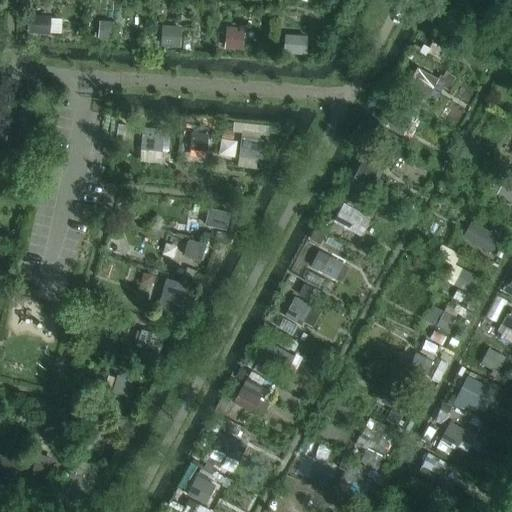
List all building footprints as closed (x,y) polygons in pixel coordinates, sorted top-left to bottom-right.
[(28,15),(28,35),(51,36),(52,16),(28,15)] [(100,22),(99,39),(112,40),(113,23),(100,22)] [(180,27),(164,26),(163,44),(179,45),(180,27)] [(238,27),(227,26),(225,49),(243,51),(245,33),(237,32),(238,27)] [(439,28),(431,43),(442,49),(450,34),(439,28)] [(307,31),(287,29),(285,55),(305,56),(307,31)] [(430,75),(418,68),(409,85),(421,92),(430,75)] [(19,111),(15,168),(37,169),(41,113),(19,111)] [(411,120),(395,111),(386,127),(402,136),(411,120)] [(163,131),(143,130),(141,153),(161,155),(163,131)] [(191,133),(190,151),(206,152),(207,135),(191,133)] [(242,137),(239,158),(258,160),(260,140),(242,137)] [(384,168),(364,157),(353,178),(374,189),(384,168)] [(511,198),(511,177),(506,175),(498,192),(511,198)] [(360,215),(344,206),(335,221),(352,230),(360,215)] [(210,210),(206,226),(229,231),(232,215),(210,210)] [(493,249),(501,232),(485,224),(477,241),(493,249)] [(207,246),(190,241),(185,257),(202,262),(207,246)] [(319,253),(311,267),(322,273),(330,258),(319,253)] [(479,275),(465,267),(455,285),(470,292),(479,275)] [(312,300),(317,289),(305,283),(300,294),(312,300)] [(511,285),(508,283),(503,292),(510,296),(511,290),(511,285)] [(164,290),(158,309),(182,316),(184,306),(181,306),(184,296),(164,290)] [(313,306),(295,297),(287,314),(305,323),(313,306)] [(448,332),(456,316),(434,305),(426,320),(448,332)] [(511,308),(509,308),(502,323),(511,327),(511,308)] [(156,335),(142,331),(137,348),(160,354),(166,333),(157,331),(156,335)] [(270,345),(262,360),(277,367),(285,352),(270,345)] [(508,356),(490,347),(481,362),(499,372),(508,356)] [(136,380),(118,375),(113,393),(130,397),(136,380)] [(456,403),(487,415),(498,387),(466,376),(456,403)] [(242,388),(234,403),(252,413),(260,398),(242,388)] [(451,420),(442,438),(460,446),(468,428),(451,420)] [(373,422),(366,464),(384,467),(391,425),(373,422)] [(222,435),(214,449),(229,457),(236,442),(222,435)] [(451,490),(463,470),(431,452),(419,472),(451,490)] [(0,481),(14,485),(21,461),(1,455),(0,457),(0,481)] [(34,466),(30,482),(46,486),(51,470),(34,466)] [(89,480),(70,475),(65,494),(67,494),(64,505),(72,507),(75,496),(88,500),(91,488),(87,487),(89,480)] [(216,485),(197,475),(187,495),(206,505),(216,485)]
